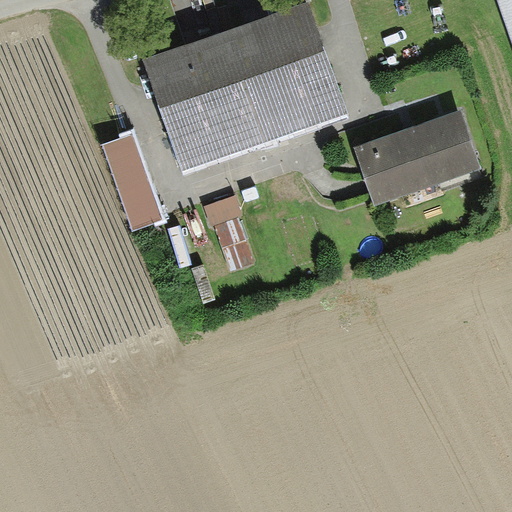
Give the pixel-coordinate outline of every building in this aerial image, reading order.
[(511,0),(500,0),(511,34),(511,0)] [(313,8),(144,65),(182,174),(350,117),(313,8)] [(412,132),(355,152),(375,212),(483,175),(463,115),(412,132)] [(161,220),(132,138),(103,149),(132,231),(161,220)] [(233,269),(260,260),(237,192),(210,201),(233,269)]
